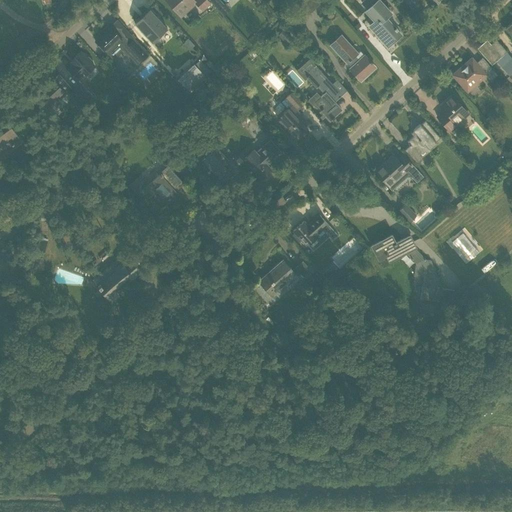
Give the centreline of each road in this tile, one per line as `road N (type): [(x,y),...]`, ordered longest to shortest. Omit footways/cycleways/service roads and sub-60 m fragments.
road 1 (residential): [(0,455),(502,0)]
road 2 (residential): [(105,0),(0,98)]
